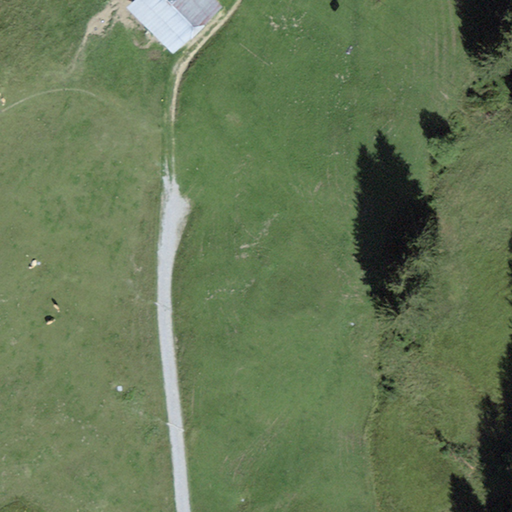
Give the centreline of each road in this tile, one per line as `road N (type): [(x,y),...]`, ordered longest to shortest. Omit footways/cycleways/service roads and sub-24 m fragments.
road 1 (track): [(171,150),(155,287),(176,511)]
road 2 (track): [(237,0),(174,75),(171,150)]
